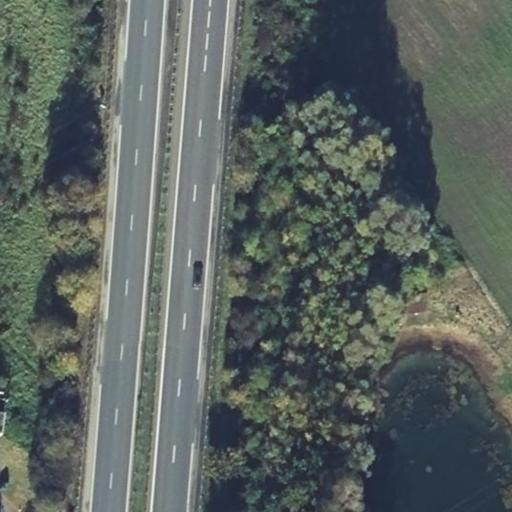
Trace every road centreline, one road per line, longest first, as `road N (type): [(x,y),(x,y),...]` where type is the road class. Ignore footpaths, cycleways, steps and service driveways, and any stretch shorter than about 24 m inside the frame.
road 1 (trunk): [(170,511),(210,0)]
road 2 (trunk): [(148,0),(109,511)]
